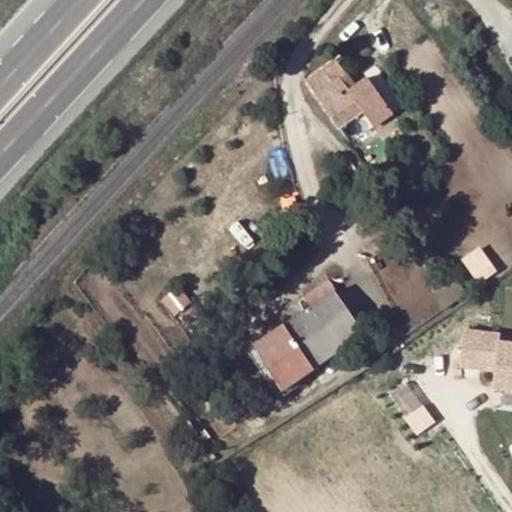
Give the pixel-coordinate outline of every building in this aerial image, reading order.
[(338,61),(306,82),(338,130),(362,112),(369,107),(355,88),(338,61)] [(355,88),(369,107),(362,112),(373,129),(392,116),(368,79),(355,88)] [(275,332),(252,347),(282,390),(305,374),(363,334),(334,291),(275,332)] [(243,345),(247,350),(252,347),(275,332),(271,326),(243,345)] [(511,386),(511,341),(492,339),(487,384),(511,386)] [(285,395),(282,390),(252,347),(247,350),(279,399),(285,395)] [(151,384),(178,421),(181,419),(154,382),(151,384)] [(181,419),(178,421),(190,438),(197,434),(185,417),(181,419)]
